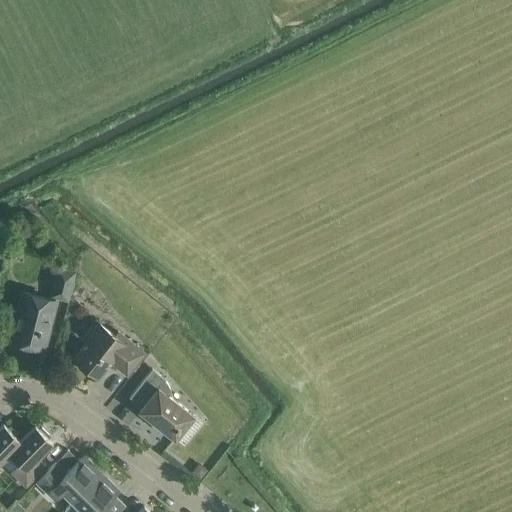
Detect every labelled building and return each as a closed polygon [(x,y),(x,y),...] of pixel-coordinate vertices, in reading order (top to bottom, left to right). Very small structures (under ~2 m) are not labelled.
[(67,298),(74,271),(58,267),(51,294),(67,298)] [(43,348),(48,329),(56,299),(22,291),(9,340),(19,342),(22,347),(29,349),(33,346),(43,348)] [(127,373),(139,358),(144,351),(118,330),(115,334),(96,320),(82,338),(86,341),(74,356),(98,376),(111,360),(127,373)] [(166,381),(164,379),(165,378),(152,367),(129,396),(142,406),(139,408),(175,436),(193,414),(171,397),(171,394),(171,392),(170,389),(169,387),(168,384),(167,383),(166,381)] [(0,460),(9,452),(8,451),(20,439),(17,436),(18,433),(10,425),(7,426),(3,422),(0,425),(0,460)] [(35,424),(20,439),(8,451),(9,452),(19,462),(10,470),(26,485),(46,464),(37,456),(52,441),(49,437),(50,434),(42,426),(38,427),(35,424)] [(63,491),(73,500),(99,473),(81,455),(66,470),(56,460),(36,480),(55,499),(63,491)] [(198,461),(191,470),(200,477),(207,468),(198,461)] [(117,491),(99,473),(73,500),(82,509),(79,511),(108,511),(103,506),(117,491)] [(0,497),(0,511),(3,511),(9,507),(0,497)]
